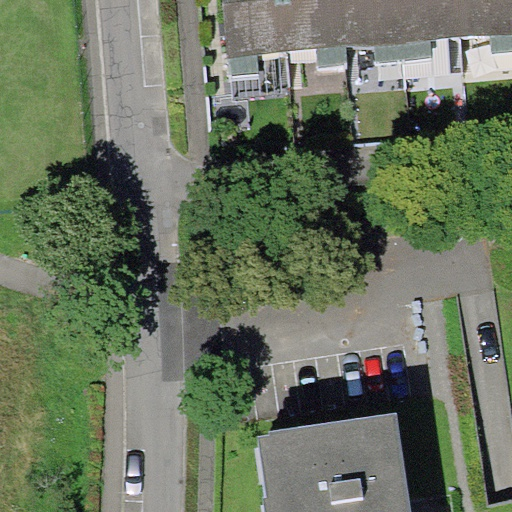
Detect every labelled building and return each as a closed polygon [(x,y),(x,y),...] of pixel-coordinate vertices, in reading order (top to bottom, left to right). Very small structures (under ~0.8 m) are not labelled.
[(223,0),(227,54),(287,50),(283,0),(223,0)] [(283,0),(287,50),(349,46),(346,0),(283,0)] [(346,0),(349,46),(404,42),(401,0),(346,0)] [(401,0),(404,42),(461,38),(458,0),(401,0)] [(511,0),(458,0),(461,38),(511,34),(511,0)] [(411,511),(398,412),(269,430),(270,435),(259,436),(267,496),(262,496),(264,511),(411,511)]
